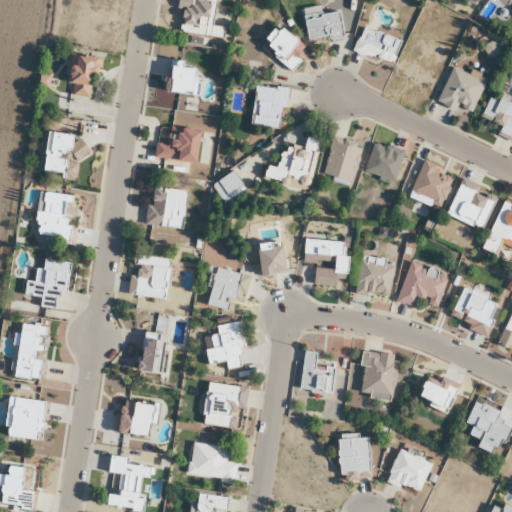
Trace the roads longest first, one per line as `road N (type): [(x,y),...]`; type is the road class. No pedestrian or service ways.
road 1 (residential): [(72,511),(142,0)]
road 2 (residential): [(511,371),(389,322),(291,319),(278,341),(253,511)]
road 3 (residential): [(511,175),(341,100)]
